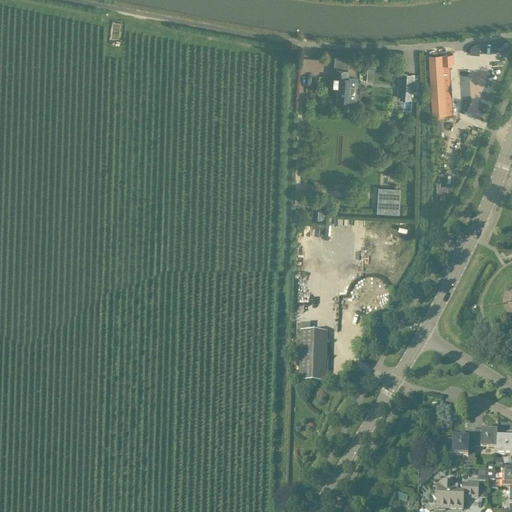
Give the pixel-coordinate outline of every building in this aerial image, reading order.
[(453,64),(452,54),(428,55),(432,116),(433,116),(433,136),(441,136),(441,115),(453,115),(450,64),(453,64)] [(352,69),(353,59),(334,57),(334,63),(347,64),(347,68),(352,69)] [(347,101),(347,99),(355,100),(356,78),(347,78),(348,70),(332,69),(331,88),(338,89),(337,98),(339,98),(339,101),(347,101)] [(414,74),(399,73),(397,99),(412,100),(414,74)] [(379,187),(377,212),(399,214),(400,189),(379,187)] [(321,207),(313,206),(313,218),(322,218),(322,214),(320,214),(321,207)] [(300,357),(326,358),(327,333),(310,332),(310,324),(301,324),(300,357)] [(325,384),(326,358),(300,357),(299,383),(325,384)] [(453,439),(453,440),(447,440),(446,452),(452,452),(452,457),(468,458),(468,463),(465,463),(465,470),(474,470),(474,448),(475,448),(475,431),(475,441),(468,441),(468,440),(453,439)] [(497,437),(497,431),(481,431),(481,432),(475,431),(475,448),(481,448),(496,449),(497,437)] [(511,437),(497,437),(496,449),(496,455),(511,455),(511,437)] [(495,481),(495,467),(486,467),(486,471),(486,479),(486,481),(495,481)] [(502,473),(502,489),(510,489),(511,489),(511,467),(503,467),(502,467),(502,473)] [(420,469),(419,488),(440,469),(420,469)] [(438,494),(434,498),(437,502),(437,509),(463,510),(463,501),(465,499),(477,500),(478,486),(463,485),(463,487),(455,486),(455,485),(440,484),(440,487),(438,487),(438,494)]
